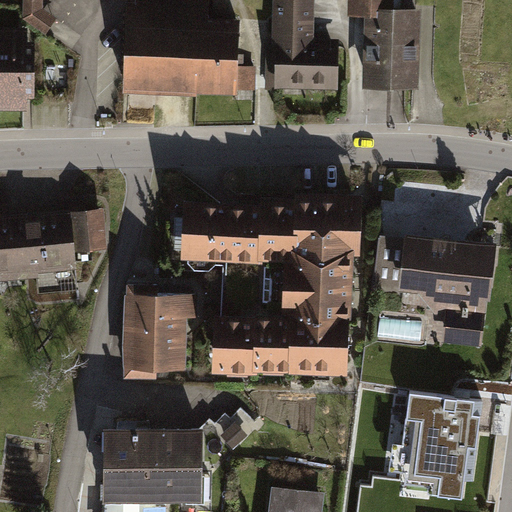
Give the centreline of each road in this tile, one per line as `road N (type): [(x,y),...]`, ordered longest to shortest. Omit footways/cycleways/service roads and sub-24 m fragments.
road 1 (residential): [(511,159),(407,147),(142,153)]
road 2 (residential): [(142,153),(128,250),(105,304),(67,511)]
road 3 (residential): [(142,153),(0,154)]
